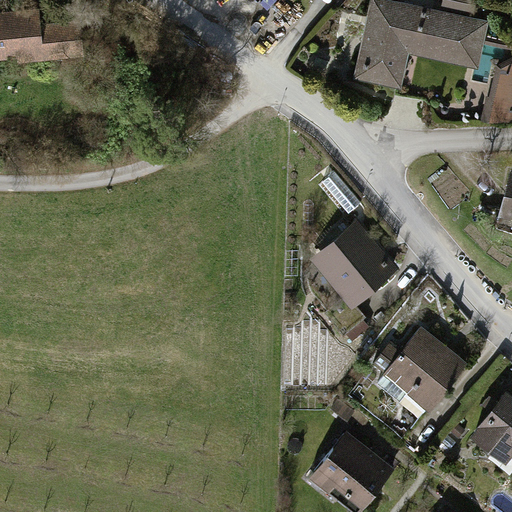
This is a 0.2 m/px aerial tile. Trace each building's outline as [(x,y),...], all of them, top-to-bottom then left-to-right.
[(486,20),(391,0),(372,0),(355,80),(399,89),(407,54),(475,68),(486,20)] [(0,65),(41,64),(40,59),(78,58),(77,23),(38,25),(37,12),(0,13),(0,65)] [(511,58),(506,57),(489,119),(511,119),(511,58)] [(496,214),(511,218),(511,170),(509,169),(496,214)] [(352,219),(309,260),(352,304),(394,264),(352,219)] [(418,325),(380,373),(424,407),(462,360),(418,325)] [(511,398),(501,390),(473,427),(511,455),(511,398)] [(343,429),(307,476),(353,511),(390,465),(343,429)]
